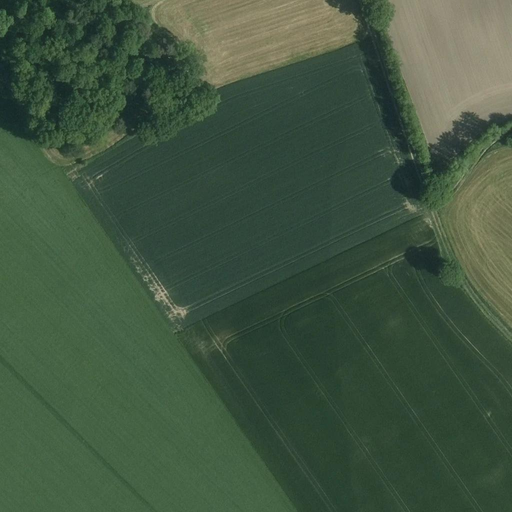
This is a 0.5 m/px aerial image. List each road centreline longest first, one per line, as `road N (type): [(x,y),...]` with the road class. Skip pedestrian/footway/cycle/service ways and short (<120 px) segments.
road 1 (track): [(363,0),(458,267)]
road 2 (track): [(511,133),(467,156),(440,221)]
